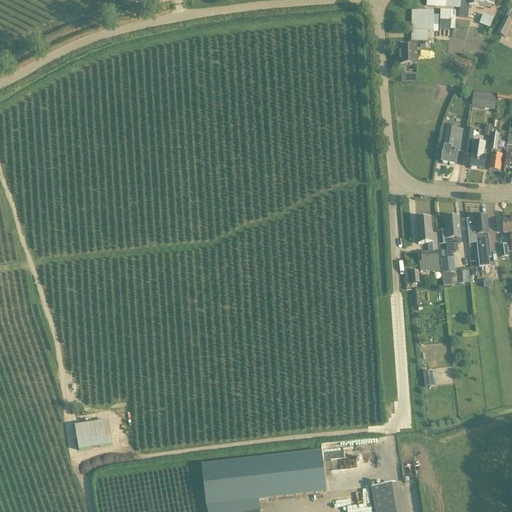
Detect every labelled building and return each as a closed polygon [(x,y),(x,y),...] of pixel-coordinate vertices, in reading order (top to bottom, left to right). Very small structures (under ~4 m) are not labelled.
[(426,0),(426,7),(435,8),(435,7),(459,9),(458,18),(467,19),(469,5),(478,7),(483,8),(484,4),(491,6),(493,6),(493,0),(426,0)] [(448,28),(455,28),(455,19),(455,11),(449,11),(440,10),(439,29),(448,29),(448,28)] [(411,11),(411,42),(427,43),(427,33),(432,33),(433,33),(437,33),(437,27),(438,27),(438,16),(433,15),(433,11),(425,11),(411,11)] [(483,15),(479,24),(489,29),(493,19),(483,15)] [(505,38),(511,23),(511,21),(503,17),(495,34),(505,38)] [(417,64),(416,48),(399,48),(400,65),(417,64)] [(477,110),(477,109),(494,111),(496,96),(495,96),(495,95),(474,92),(474,93),(473,93),(471,109),(477,110)] [(441,162),(449,164),(455,129),(447,128),(444,147),(441,162)] [(458,152),(463,153),(466,131),(455,129),(449,164),(456,165),(458,152)] [(466,131),(463,153),(463,155),(470,156),(473,135),(473,130),(466,129),(466,131)] [(492,133),(492,136),(489,150),(492,150),(489,171),(500,172),(502,156),(499,156),(500,152),(497,151),(498,146),(499,134),(492,133)] [(472,150),(472,151),(470,168),(484,170),(486,158),(485,158),(486,152),(484,152),(485,145),(473,143),(472,150)] [(431,218),(417,220),(419,245),(433,244),(434,252),(438,252),(437,234),(432,234),(431,218)] [(446,245),(448,259),(440,260),(442,274),(443,274),(444,287),(445,287),(445,291),(451,290),(451,286),(450,273),(455,272),(453,255),(455,255),(458,251),(457,246),(460,246),(460,239),(461,239),(459,218),(444,219),(445,232),(438,232),(439,246),(446,245)] [(475,220),(466,220),(468,233),(469,237),(475,236),(479,269),(489,268),(488,259),(490,259),(488,235),(489,235),(487,218),(475,219),(475,220)] [(511,220),(503,221),(503,234),(510,234),(510,241),(511,241),(511,239),(511,238),(511,220)] [(509,257),(507,245),(499,246),(500,259),(509,257)] [(439,270),(438,252),(434,252),(422,253),(423,264),(420,264),(420,272),(439,270)] [(406,272),(404,273),(405,284),(407,284),(412,284),(420,283),(419,271),(411,272),(406,272)] [(112,445),(108,421),(75,427),(79,451),(112,445)] [(321,451),(196,464),(200,507),(326,493),(321,451)] [(368,488),(371,511),(396,511),(393,484),(368,488)]
